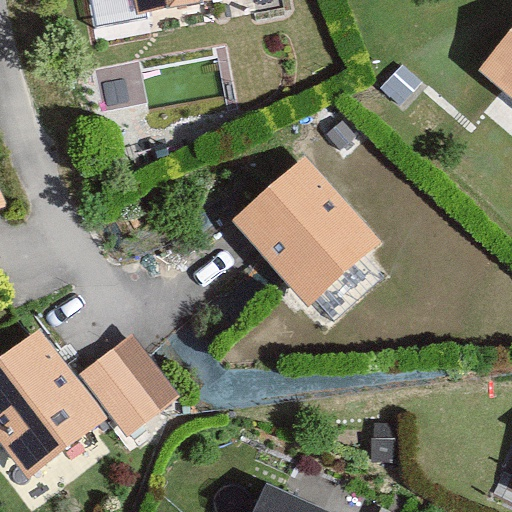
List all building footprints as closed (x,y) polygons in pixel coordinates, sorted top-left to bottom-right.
[(240,0),(90,0),(91,1),(95,0),(139,0),(145,24),(241,4),(240,0)] [(511,44),(486,76),(511,96),(511,44)] [(309,163),(237,227),(313,313),(385,249),(309,163)] [(46,336),(0,371),(0,439),(33,483),(112,422),(46,336)] [(136,337),(85,373),(132,438),(183,401),(136,337)] [(317,511),(275,493),(266,511),(317,511)]
